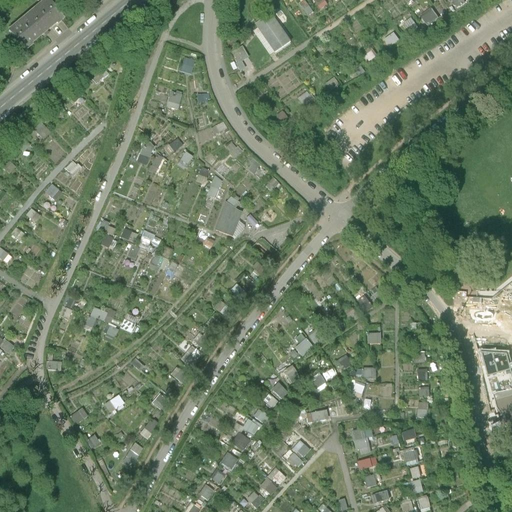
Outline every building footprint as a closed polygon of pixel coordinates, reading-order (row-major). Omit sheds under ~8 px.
[(26,51),(64,20),(47,0),(46,0),(9,30),(26,51)] [(298,4),(305,15),(312,11),(305,0),(298,4)] [(311,0),(319,11),(327,5),(322,0),(311,0)] [(421,14),(425,27),(438,23),(433,10),(421,14)] [(401,24),(411,36),(419,29),(409,18),(401,24)] [(276,20),(260,30),(277,54),(292,44),(276,20)] [(183,55),(179,71),(191,74),(195,59),(183,55)] [(85,75),(94,85),(107,73),(99,63),(85,75)] [(177,110),(183,93),(171,89),(165,106),(177,110)] [(75,103),(80,93),(74,90),(69,100),(75,103)] [(208,105),(208,93),(197,93),(197,105),(208,105)] [(223,121),(210,128),(214,135),(226,128),(223,121)] [(174,151),(182,146),(177,139),(169,144),(174,151)] [(22,154),(29,145),(23,141),(16,149),(22,154)] [(137,162),(147,165),(152,144),(143,141),(137,162)] [(225,147),(233,157),(239,153),(230,142),(225,147)] [(183,169),(193,155),(185,150),(176,165),(183,169)] [(149,171),(156,173),(162,156),(155,153),(149,171)] [(0,164),(5,174),(12,170),(8,161),(0,164)] [(72,161),(64,169),(72,176),(79,169),(72,161)] [(215,197),(222,178),(214,176),(207,194),(215,197)] [(49,199),(57,189),(51,184),(43,193),(49,199)] [(54,202),(62,193),(58,189),(50,199),(54,202)] [(226,202),(215,230),(232,237),(242,212),(237,210),(226,202)] [(112,235),(116,224),(105,219),(100,230),(112,235)] [(134,243),(138,233),(124,228),(120,237),(134,243)] [(141,247),(149,249),(152,235),(144,233),(141,247)] [(107,248),(112,238),(105,235),(100,245),(107,248)] [(136,257),(140,248),(131,245),(128,254),(136,257)] [(158,271),(160,267),(166,269),(169,258),(155,253),(150,268),(158,271)] [(174,276),(180,265),(173,261),(167,272),(174,276)] [(511,289),(493,289),(493,302),(492,302),(491,325),(511,325),(511,289)] [(479,308),(479,293),(459,292),(459,307),(479,308)] [(367,298),(360,303),(366,311),(373,306),(367,298)] [(96,317),(104,321),(107,313),(93,307),(83,328),(90,331),(96,317)] [(351,321),(358,318),(354,311),(348,314),(351,321)] [(126,314),(121,329),(133,333),(138,318),(126,314)] [(110,325),(105,336),(113,339),(118,329),(110,325)] [(309,335),(317,345),(323,340),(315,330),(309,335)] [(380,332),(367,333),(368,344),(381,343),(380,332)] [(0,348),(8,354),(13,347),(0,338),(0,348)] [(295,345),(300,356),(313,350),(308,338),(295,345)] [(180,358),(189,367),(197,358),(189,350),(180,358)] [(511,369),(508,355),(481,353),(502,430),(511,427),(511,369)] [(339,361),(345,370),(353,364),(347,355),(339,361)] [(361,367),(361,378),(374,379),(375,368),(361,367)] [(436,386),(435,369),(418,369),(418,387),(436,386)] [(327,382),(319,372),(312,377),(320,387),(327,382)] [(270,389),(281,399),(288,392),(277,382),(270,389)] [(117,411),(124,407),(118,395),(103,402),(108,412),(116,408),(117,411)] [(74,424),(87,417),(82,408),(69,415),(74,424)] [(253,417),(262,421),(266,413),(257,409),(253,417)] [(325,409),(303,414),(305,424),(327,419),(325,409)] [(259,425),(248,418),(241,428),(253,436),(259,425)] [(148,419),(139,434),(147,439),(156,425),(148,419)] [(366,428),(350,430),(353,449),(358,448),(359,454),(370,453),(366,428)] [(412,429),(401,432),(404,440),(414,437),(412,429)] [(232,446),(242,453),(250,442),(241,435),(232,446)] [(90,447),(96,445),(94,437),(87,439),(90,447)] [(298,459),(307,449),(298,440),(289,450),(298,459)] [(133,442),(122,460),(130,465),(141,447),(133,442)] [(413,450),(403,451),(404,464),(414,464),(413,450)] [(218,463),(229,469),(235,458),(224,452),(218,463)] [(294,467),(300,463),(292,452),(286,457),(294,467)] [(355,461),(358,470),(377,465),(374,456),(355,461)] [(416,466),(408,468),(411,478),(419,476),(416,466)] [(268,497),(277,487),(276,486),(283,477),(273,468),(257,487),(268,497)] [(213,470),(208,478),(218,485),(224,477),(213,470)] [(363,476),(364,487),(375,485),(373,474),(363,476)] [(386,490),(369,494),(371,503),(388,500),(386,490)] [(254,509),(262,501),(251,491),(244,499),(254,509)] [(419,509),(429,507),(426,496),(416,498),(419,509)] [(400,510),(411,509),(410,501),(400,501),(400,510)]
